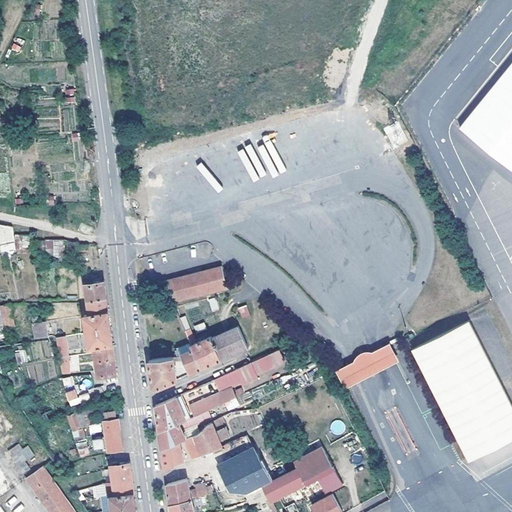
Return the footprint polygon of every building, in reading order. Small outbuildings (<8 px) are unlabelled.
[(0,224),(0,251),(14,251),(12,224),(0,224)] [(29,249),(29,234),(15,235),(15,249),(29,249)] [(64,255),(63,239),(41,240),(42,257),(64,255)] [(207,294),(228,289),(221,267),(167,281),(173,302),(207,294)] [(117,374),(104,282),(92,284),(91,281),(83,282),(84,286),(85,285),(89,314),(84,314),(88,347),(93,347),(97,375),(96,375),(96,380),(104,379),(104,375),(117,374)] [(246,305),(237,308),(241,319),(250,316),(246,305)] [(181,307),(173,309),(187,340),(190,344),(200,368),(221,359),(212,338),(212,337),(197,343),(181,307)] [(511,438),(511,404),(469,320),(413,348),(469,460),(511,438)] [(47,338),(46,322),(32,323),(33,339),(47,338)] [(212,338),(221,359),(248,347),(239,327),(212,338)] [(64,336),(54,338),(63,374),(73,372),(64,336)] [(51,355),(48,339),(36,342),(39,357),(51,355)] [(353,362),(335,371),(344,389),(398,361),(389,343),(371,352),(369,352),(367,352),(365,352),(362,353),(359,354),(357,355),(355,357),(353,362)] [(200,368),(190,344),(186,346),(189,352),(181,355),(181,356),(182,358),(189,373),(200,368)] [(181,355),(189,352),(186,346),(178,349),(181,355)] [(278,348),(267,353),(250,361),(251,363),(247,364),(214,379),(219,388),(240,379),(242,383),(258,376),(256,372),(283,359),(278,348)] [(25,350),(15,351),(16,363),(26,362),(25,350)] [(77,355),(69,355),(71,372),(79,371),(77,355)] [(153,388),(157,387),(176,379),(174,359),(182,358),(181,356),(149,361),(153,388)] [(415,408),(398,364),(384,369),(387,377),(393,375),(399,390),(393,392),(401,413),(415,408)] [(72,376),(62,379),(64,388),(75,384),(72,376)] [(70,407),(80,403),(74,389),(65,393),(70,407)] [(207,409),(223,402),(217,389),(205,395),(207,398),(190,405),(194,415),(207,409)] [(177,395),(155,405),(159,431),(178,422),(182,420),(186,419),(177,395)] [(115,419),(114,408),(101,409),(103,420),(115,419)] [(185,429),(211,418),(207,409),(194,415),(186,419),(182,420),(185,429)] [(122,449),(118,418),(115,419),(103,420),(107,451),(122,449)] [(200,432),(186,438),(184,439),(191,457),(222,445),(220,440),(230,436),(225,425),(216,429),(212,421),(208,422),(200,432)] [(178,422),(159,431),(161,450),(180,441),(184,439),(186,438),(178,422)] [(334,433),(343,432),(342,422),(333,423),(334,433)] [(101,438),(92,439),(94,448),(103,446),(101,438)] [(183,460),(180,441),(161,450),(164,469),(183,460)] [(294,463),(297,468),(305,483),(280,497),(288,511),(301,511),(296,502),(324,487),(327,492),(331,489),(333,493),(312,504),(316,511),(344,511),(341,507),(349,502),(340,485),(342,484),(324,447),(294,463)] [(262,483),(270,480),(256,453),(221,471),(231,490),(246,491),(262,483)] [(136,511),(130,464),(118,465),(117,462),(110,463),(114,496),(110,496),(111,511),(136,511)] [(75,511),(45,465),(25,478),(47,511),(75,511)] [(297,468),(286,473),(271,481),(270,480),(262,483),(269,497),(279,494),(280,497),(305,483),(297,468)] [(186,478),(166,483),(170,503),(192,498),(213,492),(211,485),(206,487),(205,482),(196,485),(197,489),(190,490),(186,478)] [(245,494),(248,505),(260,502),(257,491),(245,494)] [(195,511),(192,498),(170,503),(171,511),(195,511)]
